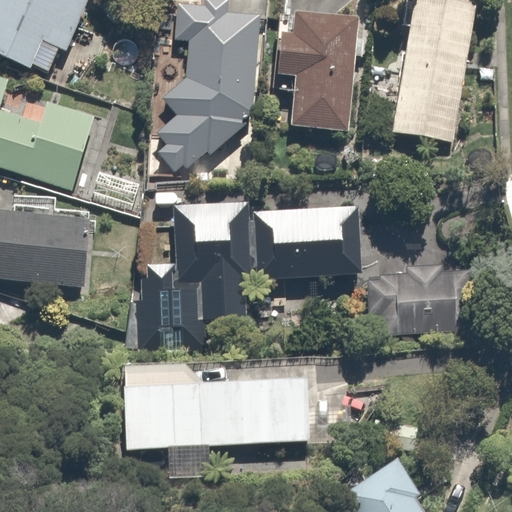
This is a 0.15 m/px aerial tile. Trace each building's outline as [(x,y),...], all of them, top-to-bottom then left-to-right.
[(106,2),(100,0),(0,0),(0,53),(76,83),(106,2)] [(477,5),(449,0),(415,0),(389,134),(450,146),(477,5)] [(188,87),(177,86),(161,102),(173,117),(155,135),(165,145),(156,154),(178,175),(250,123),(252,123),(262,18),(230,15),(231,4),(201,1),(200,10),(179,8),(175,44),(192,45),(188,87)] [(347,135),(358,22),(297,16),(294,42),(283,41),(279,79),(295,80),(291,130),(347,135)] [(13,81),(0,76),(0,179),(66,206),(105,106),(47,83),(33,120),(2,108),(13,81)] [(176,211),(178,269),(141,271),(144,352),(205,349),(204,323),(243,322),(242,293),(256,292),(256,287),(254,216),(253,210),(176,211)] [(89,220),(0,212),(0,285),(84,292),(89,220)] [(254,216),(256,287),(360,283),(357,215),(254,216)] [(477,274),(371,273),(371,332),(477,333),(477,274)] [(324,365),(122,374),(125,447),(327,438),(324,365)] [(427,511),(394,464),(347,496),(358,511),(427,511)]
